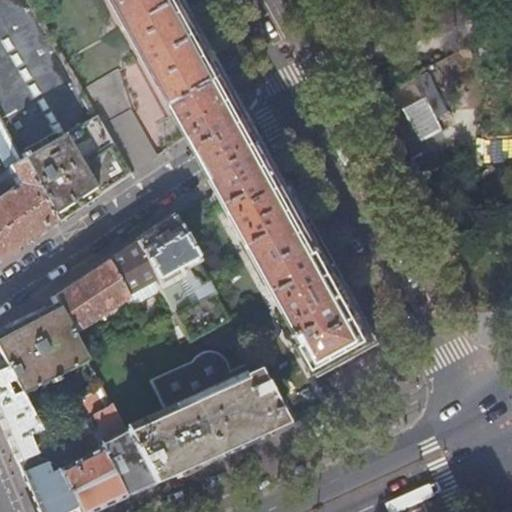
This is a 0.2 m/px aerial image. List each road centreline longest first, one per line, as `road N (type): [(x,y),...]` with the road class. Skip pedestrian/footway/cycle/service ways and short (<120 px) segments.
road 1 (residential): [(0,295),(297,105)]
road 2 (residential): [(297,105),(471,410)]
road 3 (primary): [(471,410),(264,511)]
road 4 (primary): [(384,511),(500,465)]
road 5 (residential): [(238,0),(297,105)]
